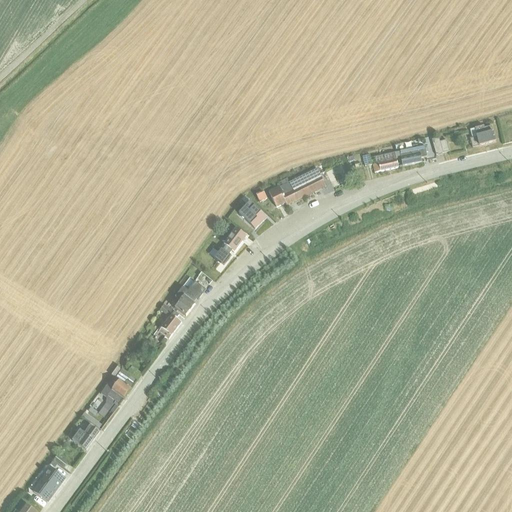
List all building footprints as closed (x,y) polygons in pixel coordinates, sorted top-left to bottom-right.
[(472,139),(470,139),(473,149),(496,143),(492,127),(485,129),(484,127),(470,131),(472,139)] [(443,155),(440,143),(439,139),(432,141),(436,156),(443,155)] [(447,141),(440,143),(443,155),(450,153),(447,141)] [(425,147),(395,154),(397,159),(401,159),(403,167),(422,163),(421,159),(427,158),(428,149),(426,150),(425,147)] [(397,159),(395,154),(370,159),(369,156),(363,157),(366,168),(373,166),(375,174),(399,169),(397,159)] [(329,168),(336,190),(352,185),(346,163),(329,168)] [(279,186),(268,192),(277,209),(286,204),(287,207),(326,187),(317,170),(290,184),(288,179),(281,183),(283,186),(280,188),(279,186)] [(248,195),(244,199),(249,204),(241,213),(258,229),(270,216),(248,195)] [(227,242),(219,252),(223,255),(224,253),(231,258),(247,237),(236,229),(229,238),(227,236),(224,240),(227,242)] [(183,288),(179,293),(194,305),(206,291),(196,283),(189,292),(183,288)] [(194,305),(179,293),(175,299),(181,303),(176,310),(186,318),(196,306),(194,305)] [(170,318),(159,333),(169,340),(182,324),(177,320),(180,316),(165,305),(160,311),(170,318)] [(109,405),(104,413),(107,415),(114,405),(119,408),(138,382),(118,368),(112,376),(116,379),(113,384),(110,382),(104,390),(110,394),(107,399),(109,405)] [(132,368),(128,374),(138,382),(143,376),(132,368)] [(161,382),(154,395),(159,399),(164,392),(167,394),(175,384),(172,381),(176,376),(172,373),(164,384),(161,382)] [(92,408),(89,412),(97,418),(100,415),(92,408)] [(81,431),(73,442),(87,452),(100,434),(91,427),(85,435),(81,431)] [(64,469),(68,464),(58,456),(54,462),(64,469)] [(68,464),(64,469),(70,474),(74,469),(68,464)] [(35,490),(53,501),(69,477),(51,465),(35,490)]
